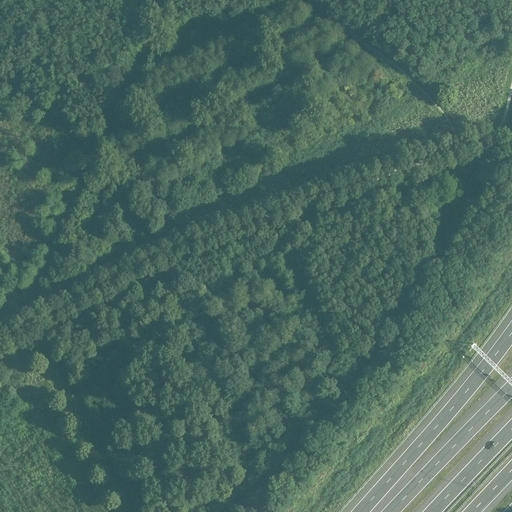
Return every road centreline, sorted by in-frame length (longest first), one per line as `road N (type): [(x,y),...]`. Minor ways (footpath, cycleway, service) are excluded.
road 1 (motorway): [(511,330),(358,511)]
road 2 (motorway): [(511,387),(391,511)]
